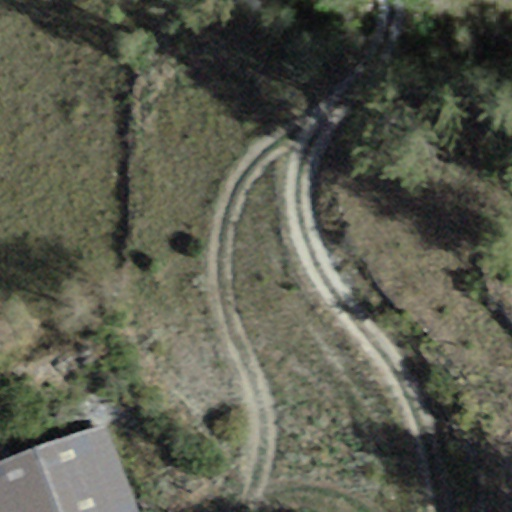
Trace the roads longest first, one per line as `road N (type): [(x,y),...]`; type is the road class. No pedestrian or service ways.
road 1 (track): [(427,511),(428,443),(311,212),(329,149),(378,86),(390,31),(385,0)]
road 2 (track): [(263,511),(263,424),(225,332),(221,233),(246,159),(322,103),(378,86)]
